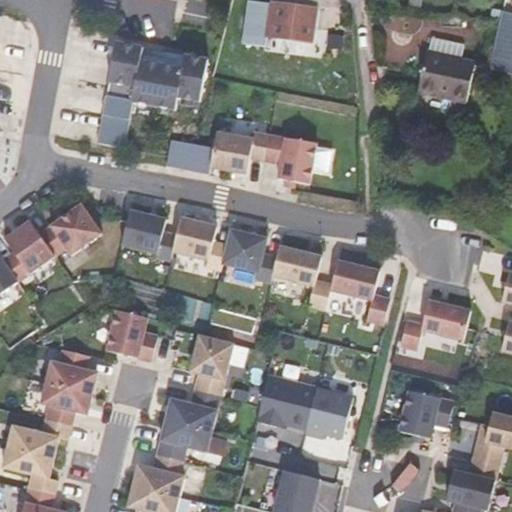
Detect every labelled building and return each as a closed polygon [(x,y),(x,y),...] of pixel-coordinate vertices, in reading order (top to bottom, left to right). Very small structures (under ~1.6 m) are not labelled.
[(317,0),(270,0),(271,1),(270,1),(265,35),(315,42),(319,7),(317,7),(317,0)] [(421,0),(411,0),(410,9),(420,10),(421,0)] [(511,14),(503,13),(491,67),(511,71),(511,14)] [(145,48),(118,43),(99,143),(126,148),(134,102),(177,110),(179,97),(201,101),(209,60),(187,56),(186,58),(180,57),(178,68),(142,62),(145,48)] [(187,56),(145,48),(142,62),(178,68),(180,57),(186,58),(187,56)] [(476,62),(427,50),(418,93),(467,103),(476,62)] [(218,133),(216,147),(212,168),(248,175),(251,158),(265,161),(270,135),(255,132),(254,139),(218,133)] [(318,144),(270,135),(265,161),(282,164),(279,179),(310,185),(318,144)] [(216,147),(173,140),(168,166),(211,174),(212,168),(216,147)] [(41,235),(56,256),(68,248),(73,255),(103,234),(83,205),(41,235)] [(168,219),(131,211),(123,245),(159,253),(158,257),(172,260),(175,252),(179,235),(165,232),(168,219)] [(183,217),(179,235),(175,252),(210,260),(208,267),(223,271),(225,264),(229,245),(215,242),(219,226),(183,217)] [(4,261),(19,282),(56,256),(41,235),(31,221),(6,239),(16,252),(4,261)] [(233,230),(229,245),(225,264),(260,273),(258,280),(273,283),(274,276),(279,257),(265,254),(269,239),(233,230)] [(282,246),(279,257),(274,276),(316,287),(311,307),(327,311),(333,291),(334,285),(318,281),(324,257),(282,246)] [(0,296),(19,282),(4,261),(0,255),(0,296)] [(340,261),(334,285),(333,291),(374,301),(369,321),(386,325),(392,300),(376,296),(382,271),(340,261)] [(431,300),(425,324),(409,320),(402,346),(420,350),(425,330),(465,339),(472,310),(431,300)] [(118,310),(108,350),(153,361),(159,336),(145,332),(149,318),(118,310)] [(195,390),(221,396),(232,344),(198,335),(190,371),(199,373),(195,390)] [(53,362),(48,382),(94,394),(99,373),(87,370),(90,356),(65,350),(61,364),(53,362)] [(270,375),(258,422),(277,426),(278,423),(288,425),(305,429),(315,387),(270,375)] [(89,415),(94,394),(48,382),(43,403),(51,405),(48,419),(73,426),(77,412),(89,415)] [(354,396),(315,387),(305,429),(304,434),(324,439),(325,434),(344,439),(354,396)] [(167,421),(213,431),(221,396),(195,390),(192,403),(172,399),(167,421)] [(455,402),(411,391),(401,432),(432,439),(435,424),(449,428),(455,402)] [(511,417),(501,414),(493,443),(511,448),(511,417)] [(70,440),(73,426),(48,419),(44,433),(15,426),(10,447),(56,459),(61,438),(70,440)] [(159,455),(185,461),(188,447),(208,452),(213,431),(167,421),(159,455)] [(213,432),(209,451),(222,453),(226,434),(213,432)] [(51,479),(56,459),(10,447),(5,468),(34,475),(31,489),(56,496),(60,481),(51,479)] [(135,486),(181,497),(186,476),(181,475),(185,461),(159,455),(155,469),(140,465),(135,486)] [(501,467),(475,460),(471,474),(497,480),(501,467)] [(490,511),(497,480),(471,474),(455,470),(448,500),(458,502),(455,511),(482,511),(483,509),(490,511)] [(286,471),(276,511),(312,511),(320,479),(286,471)] [(145,511),(177,511),(181,497),(135,486),(130,507),(145,511)] [(63,511),(53,510),(56,496),(31,489),(24,511),(63,511)]
